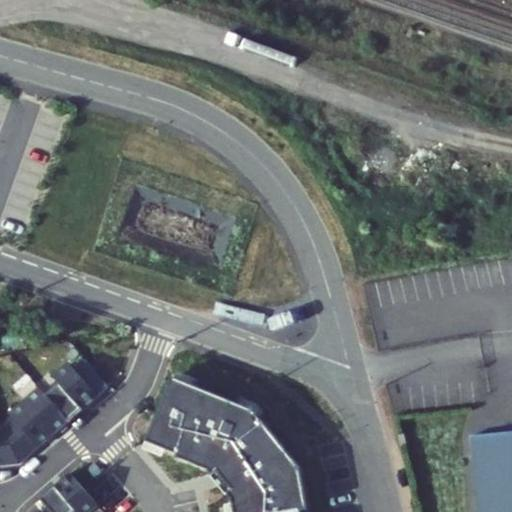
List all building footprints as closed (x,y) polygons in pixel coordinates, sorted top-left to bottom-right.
[(46,390),(69,417),(109,382),(86,355),(75,365),(71,359),(54,373),(60,379),(46,390)] [(302,511),(302,507),(308,506),(301,465),(254,406),(173,373),(147,438),(178,450),(177,453),(209,466),(213,472),(218,468),(233,486),(228,490),(233,495),(235,511),(302,511)] [(46,390),(42,385),(26,398),(31,403),(46,390)] [(20,459),(69,417),(46,390),(31,403),(26,398),(11,411),(15,416),(5,425),(20,459)] [(0,460),(20,459),(5,425),(0,425),(0,460)] [(511,511),(511,428),(465,433),(474,511),(511,511)] [(70,468),(40,494),(55,511),(68,511),(75,506),(80,511),(81,511),(97,499),(70,468)]
